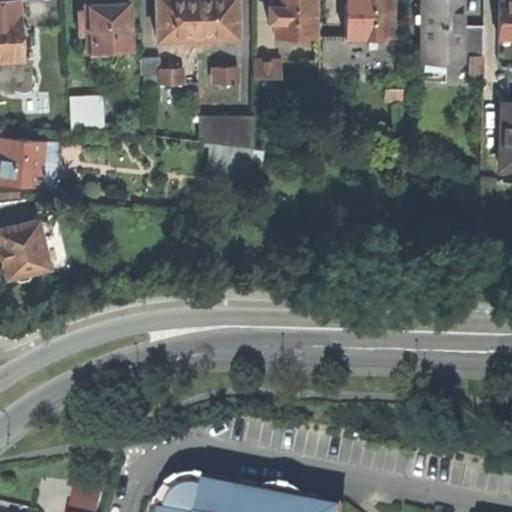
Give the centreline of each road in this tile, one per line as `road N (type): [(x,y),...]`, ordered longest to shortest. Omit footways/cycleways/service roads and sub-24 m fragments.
road 1 (secondary): [(0,426),(80,375),(138,353),(324,328)]
road 2 (secondary): [(324,328),(266,316),(139,323),(69,342),(0,379)]
road 3 (secondary): [(324,328),(511,334)]
